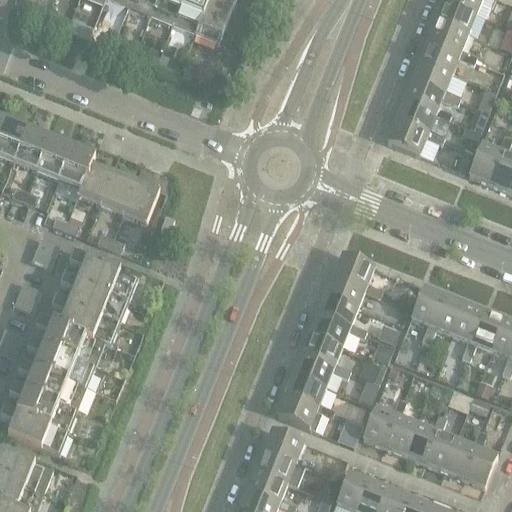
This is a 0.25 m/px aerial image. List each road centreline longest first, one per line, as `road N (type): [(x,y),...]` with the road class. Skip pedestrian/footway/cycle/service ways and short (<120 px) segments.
road 1 (unclassified): [(256,191),(126,511)]
road 2 (residential): [(342,195),(216,511)]
road 3 (unclassified): [(155,511),(279,201)]
road 4 (residential): [(250,155),(0,54)]
road 5 (residential): [(342,195),(415,0)]
road 6 (unclassified): [(511,262),(342,195)]
road 7 (unclassified): [(303,147),(351,0)]
road 8 (unclassified): [(349,0),(278,137)]
